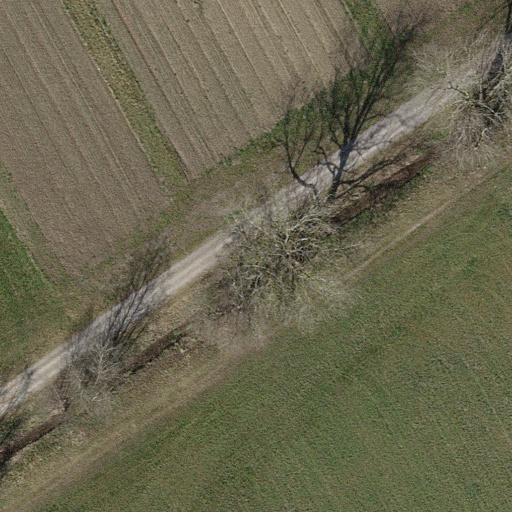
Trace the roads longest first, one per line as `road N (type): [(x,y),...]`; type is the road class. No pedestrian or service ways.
road 1 (track): [(0,404),(511,47)]
road 2 (track): [(511,166),(17,511)]
